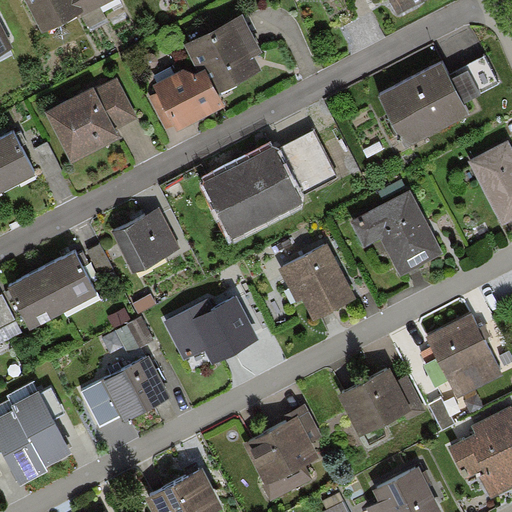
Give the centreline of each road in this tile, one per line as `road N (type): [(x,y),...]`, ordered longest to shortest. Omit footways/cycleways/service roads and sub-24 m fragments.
road 1 (residential): [(511,256),(16,511)]
road 2 (residential): [(488,0),(0,249)]
